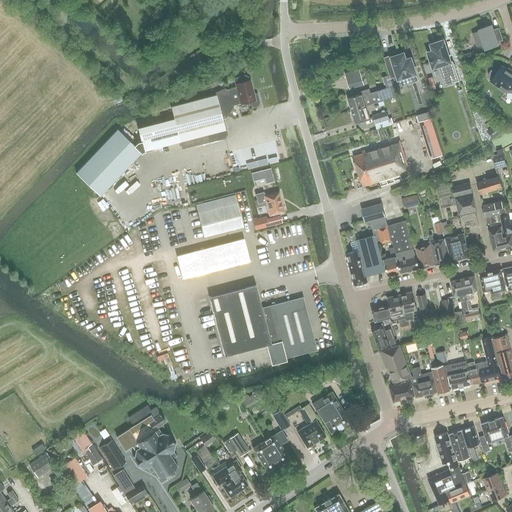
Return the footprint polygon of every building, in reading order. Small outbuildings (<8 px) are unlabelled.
[(473,35),(478,50),(485,48),(485,49),(492,47),(492,46),(498,44),(497,42),(503,40),(499,27),(493,29),(492,25),(493,24),(493,23),(473,35)] [(428,52),(433,68),(440,65),(444,77),(450,75),(453,83),(459,81),(453,61),(450,62),(443,40),(434,43),(434,41),(430,42),(433,51),(428,52)] [(406,59),(403,53),(403,51),(399,52),(400,54),(391,57),(398,79),(416,73),(411,58),(406,59)] [(385,62),(389,75),(390,79),(394,78),(389,61),(385,62)] [(501,65),(497,71),(496,70),(495,70),(494,70),(493,70),(492,70),(491,71),(490,72),(489,73),(489,74),(489,75),(489,76),(489,77),(489,78),(490,79),(491,80),(490,81),(505,92),(511,73),(511,72),(510,72),(501,65)] [(117,129),(75,173),(100,196),(119,175),(127,167),(141,152),(142,151),(143,151),(206,134),(207,134),(209,141),(222,138),(226,132),(225,130),(222,119),(225,118),(233,105),(240,104),(241,104),(246,102),(247,105),(252,107),(256,106),(259,103),(256,94),(253,93),(250,80),(249,80),(248,77),(245,75),(234,78),(235,83),(236,87),(225,90),(225,88),(216,92),(216,95),(183,103),(171,106),(174,118),(174,120),(138,129),(138,127),(137,127),(141,142),(138,143),(135,145),(117,129)] [(361,75),(347,79),(350,89),(364,85),(361,75)] [(361,93),(347,97),(351,110),(379,102),(382,101),(390,98),(395,96),(396,96),(396,95),(393,85),(392,85),(392,83),(384,85),(385,89),(371,93),(369,89),(361,91),(361,93)] [(457,110),(465,107),(462,98),(454,100),(457,110)] [(379,102),(351,110),(355,123),(369,118),(367,110),(372,108),(379,106),(378,105),(380,104),(379,102)] [(389,119),(386,111),(372,115),(375,124),(389,119)] [(430,119),(418,122),(430,159),(442,155),(430,119)] [(496,124),(488,130),(492,137),(501,131),(496,124)] [(364,187),(409,172),(399,140),(364,151),(365,153),(353,156),(360,177),(364,187)] [(506,166),(503,153),(492,156),(495,168),(506,166)] [(476,183),(480,194),(501,188),(497,176),(476,183)] [(470,183),(451,187),(453,197),(472,193),(470,183)] [(256,200),(253,190),(247,191),(249,202),(256,200)] [(284,211),(279,192),(265,196),(264,192),(255,194),(258,203),(266,201),(269,215),(284,211)] [(476,211),(472,193),(454,198),(459,215),(476,211)] [(417,194),(401,198),(404,208),(420,204),(417,194)] [(243,226),(237,203),(235,195),(196,205),(204,236),(243,226)] [(482,205),(485,217),(506,212),(503,200),(482,205)] [(374,234),(357,239),(357,240),(366,276),(370,275),(381,272),(384,271),(377,243),(381,242),(381,243),(392,240),(388,225),(390,225),(388,218),(385,205),(383,206),(382,206),(382,204),(361,209),(365,222),(365,223),(370,221),(374,234)] [(469,227),(478,225),(475,212),(459,216),(461,226),(469,224),(469,227)] [(511,218),(510,219),(509,213),(500,215),(502,227),(503,226),(505,237),(511,235),(511,218)] [(269,226),(266,216),(252,220),(255,230),(269,226)] [(390,225),(388,225),(392,240),(394,247),(395,253),(413,248),(405,220),(390,225)] [(440,222),(433,224),(436,234),(443,232),(441,223),(440,222)] [(488,229),(493,250),(511,245),(511,235),(505,237),(503,226),(502,227),(488,229)] [(446,238),(451,261),(469,256),(463,234),(446,238)] [(430,241),(435,265),(448,261),(443,239),(433,242),(432,235),(428,236),(430,241)] [(415,247),(420,268),(434,265),(431,253),(432,253),(430,244),(415,247)] [(383,259),(388,276),(401,273),(395,253),(394,247),(389,248),(391,257),(383,259)] [(413,248),(395,253),(401,273),(419,268),(416,256),(415,256),(413,248)] [(359,250),(346,254),(354,286),(367,283),(359,250)] [(511,266),(503,269),(507,290),(511,289),(511,266)] [(480,274),(479,275),(481,281),(480,281),(483,292),(490,290),(491,293),(492,293),(493,299),(500,297),(500,295),(499,291),(500,291),(505,290),(506,289),(501,269),(497,270),(495,271),(485,273),(484,273),(481,273),(480,274)] [(477,290),(474,276),(462,279),(467,300),(466,300),(468,311),(472,310),(470,299),(473,299),(471,291),(477,290)] [(466,300),(467,300),(462,279),(451,281),(454,295),(458,294),(462,312),(468,311),(466,300)] [(262,309),(256,284),(209,297),(224,355),(266,345),(271,365),(286,361),(285,356),(314,348),(302,299),(262,309)] [(412,292),(400,295),(406,320),(408,320),(413,319),(411,311),(416,309),(412,292)] [(425,294),(417,296),(420,308),(428,307),(425,294)] [(375,322),(386,319),(392,317),(392,315),(398,314),(399,319),(398,319),(401,330),(409,328),(408,320),(406,320),(400,295),(387,298),(389,304),(371,309),(375,322)] [(442,300),(445,315),(450,314),(447,299),(442,300)] [(457,314),(456,315),(458,324),(467,322),(465,313),(462,313),(461,311),(456,312),(457,314)] [(380,352),(399,345),(391,347),(390,345),(395,343),(390,329),(385,331),(382,323),(371,327),(380,352)] [(460,340),(468,338),(466,331),(459,333),(460,340)] [(503,377),(511,374),(511,356),(505,334),(491,338),(503,377)] [(487,360),(476,363),(478,371),(480,371),(483,382),(501,377),(497,364),(498,362),(490,336),(481,338),(487,360)] [(423,339),(415,341),(417,349),(425,347),(423,339)] [(382,358),(386,368),(388,368),(393,382),(406,378),(411,377),(399,345),(380,352),(382,358)] [(442,351),(436,353),(438,363),(445,361),(442,351)] [(436,358),(429,359),(431,367),(433,367),(438,366),(436,358)] [(452,389),(471,384),(472,384),(468,368),(467,368),(466,361),(446,365),(448,373),(452,389)] [(468,368),(472,384),(483,382),(480,371),(478,371),(476,363),(475,363),(476,366),(468,368)] [(438,366),(433,367),(439,392),(450,389),(443,364),(438,366)] [(412,377),(416,396),(438,391),(433,371),(422,375),(420,366),(411,368),(413,377),(412,377)] [(416,396),(412,377),(411,377),(406,378),(406,380),(405,381),(405,382),(389,386),(393,402),(416,396),(416,397),(416,396)] [(246,407),(264,398),(260,389),(252,393),(253,395),(248,397),(247,395),(241,398),(246,407)] [(342,426),(350,421),(331,392),(312,403),(319,415),(320,415),(331,433),(338,428),(338,429),(342,426)] [(297,431),(307,447),(326,436),(316,420),(318,419),(308,403),(298,410),(307,425),(297,431)] [(132,455),(132,457),(134,457),(139,465),(138,466),(139,467),(140,466),(147,467),(150,473),(154,471),(157,475),(156,476),(157,477),(163,474),(166,478),(175,472),(172,468),(177,465),(176,463),(175,464),(172,459),(176,456),(173,451),(174,444),(176,444),(175,442),(174,442),(169,434),(170,433),(168,432),(168,433),(161,432),(163,426),(161,424),(165,422),(155,407),(150,410),(147,405),(128,417),(133,426),(116,436),(125,450),(138,442),(139,443),(139,448),(134,451),(133,455),(132,455)] [(291,425),(281,409),(271,414),(281,431),(291,425)] [(485,435),(479,437),(484,452),(490,450),(487,442),(498,439),(503,437),(507,447),(511,445),(511,440),(510,434),(508,435),(503,417),(492,420),(481,424),(485,435)] [(472,445),(479,442),(473,426),(462,430),(470,455),(471,455),(473,460),(476,459),(472,445)] [(102,460),(82,429),(73,435),(68,438),(81,458),(85,455),(92,466),(102,460)] [(281,430),(274,435),(263,441),(273,457),(274,456),(279,465),(281,464),(281,463),(289,459),(280,444),(287,440),(281,430)] [(462,430),(459,431),(449,434),(455,452),(458,460),(470,455),(462,430)] [(209,431),(200,438),(204,444),(214,437),(209,431)] [(249,451),(238,432),(223,442),(231,454),(236,450),(240,456),(249,451)] [(456,487),(465,483),(458,466),(454,454),(447,432),(434,436),(442,464),(448,462),(450,469),(449,469),(456,487)] [(185,447),(196,440),(192,433),(181,440),(185,447)] [(424,443),(422,437),(416,439),(414,439),(416,445),(424,443)] [(126,462),(123,458),(112,440),(111,440),(99,448),(113,470),(126,462)] [(276,467),(279,465),(274,456),(273,457),(263,441),(253,447),(267,472),(275,467),(276,467)] [(185,451),(193,463),(200,472),(205,469),(196,455),(193,458),(187,450),(185,451)] [(56,466),(46,453),(29,465),(38,478),(56,466)] [(107,511),(99,500),(97,502),(82,480),(88,477),(75,457),(61,467),(73,486),(90,511),(107,511)] [(230,477),(239,491),(248,485),(241,474),(240,475),(238,472),(241,470),(235,460),(225,467),(222,469),(221,470),(227,479),(230,477)] [(219,465),(213,469),(216,473),(221,470),(222,469),(219,465)] [(117,475),(124,486),(134,480),(127,469),(117,475)] [(449,469),(448,469),(427,478),(439,505),(447,501),(449,500),(445,492),(456,487),(449,469)] [(216,473),(212,476),(218,485),(220,483),(230,497),(239,491),(230,477),(227,479),(221,470),(216,473)] [(468,471),(462,473),(465,483),(471,481),(468,471)] [(498,473),(483,478),(487,489),(502,484),(498,473)] [(178,483),(176,484),(177,485),(181,492),(191,485),(187,478),(178,483)] [(472,481),(467,483),(469,487),(472,494),(476,493),(472,481)] [(127,492),(137,487),(134,482),(125,487),(127,492)] [(198,511),(206,511),(213,507),(210,502),(212,500),(208,495),(206,496),(202,491),(196,482),(191,486),(196,495),(190,499),(198,511)] [(502,484),(487,489),(489,495),(491,500),(506,495),(502,484)] [(148,495),(142,485),(125,495),(131,505),(148,495)] [(449,500),(447,501),(452,511),(459,511),(454,500),(470,494),(465,485),(446,492),(450,500),(449,500)] [(10,498),(15,495),(11,490),(7,493),(10,498)] [(387,511),(381,499),(358,511),(348,511),(338,494),(328,499),(323,501),(324,502),(314,507),(316,511),(387,511)] [(13,504),(14,503),(18,500),(15,495),(10,498),(13,504)] [(0,511),(10,511),(13,511),(17,508),(14,503),(13,504),(10,498),(6,501),(0,504),(0,511)]
